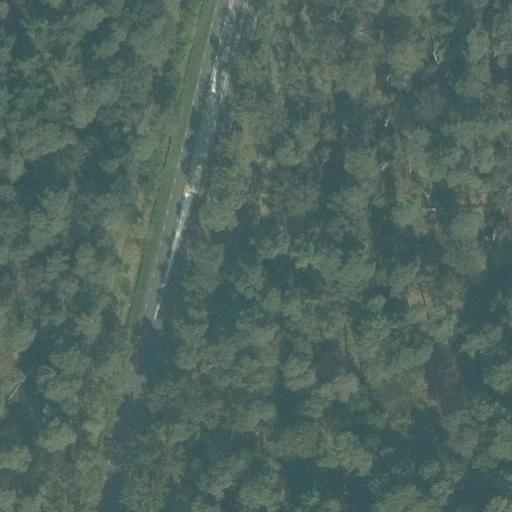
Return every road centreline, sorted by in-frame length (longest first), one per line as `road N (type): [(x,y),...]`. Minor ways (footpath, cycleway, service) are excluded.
road 1 (secondary): [(108,511),(172,251)]
road 2 (secondary): [(172,251),(222,130),(223,60)]
road 3 (secondary): [(223,60),(200,96),(172,251)]
